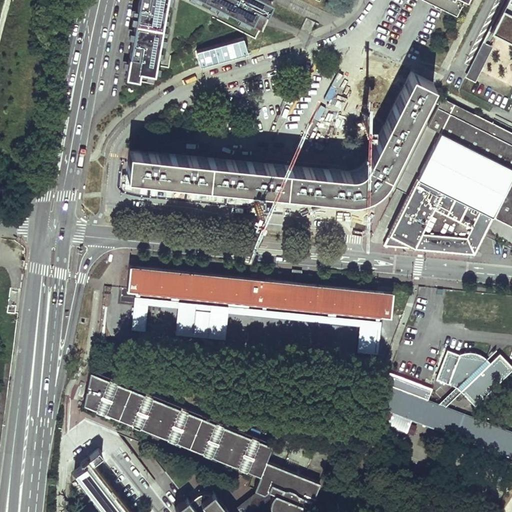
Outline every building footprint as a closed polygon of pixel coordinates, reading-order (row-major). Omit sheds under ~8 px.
[(205,0),(260,26),(272,1),(269,0),(138,0),(125,75),(127,75),(127,77),(144,80),(145,77),(153,79),(166,0),(205,0)] [(511,0),(503,0),(488,30),(490,31),(490,30),(495,33),(497,30),(511,37),(511,0)] [(511,37),(497,30),(495,33),(511,42),(511,37)] [(481,45),(466,75),(474,79),(489,49),(481,45)] [(428,91),(433,82),(411,71),(367,158),(366,161),(364,163),(362,165),(359,167),(356,169),(352,170),(348,170),(345,170),(128,149),(126,174),(343,195),(346,195),(351,194),(356,194),(359,194),(363,193),(366,192),(370,190),(374,188),(377,185),(380,183),(383,180),(386,176),(387,173),(390,169),(425,97),(426,96),(428,91)] [(429,91),(428,91),(426,96),(429,98),(432,99),(434,97),(435,94),(432,93),(429,91)] [(511,132),(435,94),(434,97),(432,99),(511,139),(511,132)] [(511,139),(432,99),(429,98),(426,96),(425,97),(429,99),(432,100),(438,103),(427,125),(441,132),(389,233),(414,246),(473,252),(492,214),(511,224),(511,139)] [(129,265),(127,288),(391,314),(393,291),(129,265)] [(447,296),(445,321),(497,326),(499,301),(447,296)] [(511,431),(510,430),(443,406),(460,390),(474,405),(511,367),(511,365),(499,353),(490,361),(486,358),(482,355),(478,353),(475,352),(469,351),(467,351),(463,352),(460,353),(459,353),(446,348),(436,378),(457,386),(438,404),(428,400),(431,392),(391,377),(388,385),(385,385),(377,405),(372,420),(407,433),(413,420),(511,456),(511,431)] [(272,441),(94,369),(93,372),(88,370),(85,383),(88,384),(87,389),(84,389),(81,403),(97,409),(105,389),(111,391),(102,411),(131,423),(140,403),(147,406),(139,426),(166,438),(175,417),(182,420),(174,441),(202,452),(211,432),(218,435),(210,455),(238,467),(246,446),(253,449),(245,470),(259,476),(253,489),(263,493),(269,506),(271,511),(296,511),(298,510),(299,507),(302,503),(306,505),(309,498),(312,499),(319,481),(265,459),(272,441)] [(385,385),(388,385),(391,377),(431,392),(432,388),(389,371),(384,384),(385,385)] [(105,389),(97,409),(102,411),(111,391),(105,389)] [(140,403),(131,423),(139,426),(147,406),(140,403)] [(175,417),(166,438),(174,441),(182,420),(175,417)] [(211,432),(202,452),(210,455),(218,435),(211,432)] [(246,446),(238,467),(245,470),(253,449),(246,446)] [(74,472),(105,511),(125,511),(88,464),(101,454),(98,450),(86,458),(86,457),(80,461),(83,465),(74,472)] [(186,496),(173,507),(177,511),(229,511),(212,490),(209,492),(207,491),(206,490),(204,490),(202,490),(194,495),(206,509),(202,511),(198,511),(188,499),(186,496)] [(255,511),(269,506),(263,493),(229,511),(255,511)] [(202,511),(206,509),(194,495),(188,499),(198,511),(202,511)]
